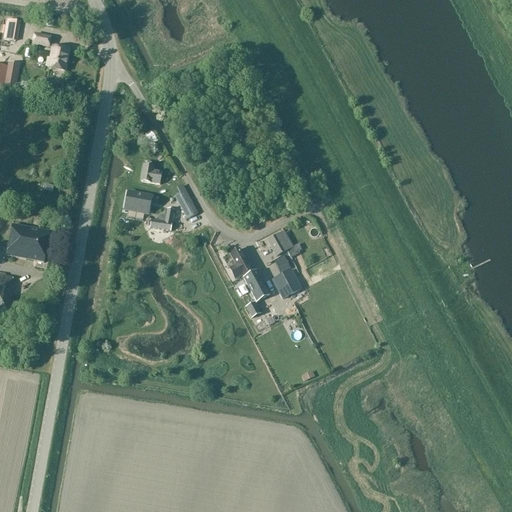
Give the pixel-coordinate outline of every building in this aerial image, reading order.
[(49,49),(51,37),(34,34),(32,46),(49,49)] [(52,48),(48,68),(65,72),(69,52),(52,48)] [(0,86),(16,89),(20,65),(8,63),(7,67),(0,65),(0,86)] [(152,133),(146,136),(152,145),(157,142),(152,133)] [(155,168),(151,168),(152,164),(144,163),(144,167),(142,167),(139,183),(159,186),(162,173),(154,172),(155,168)] [(181,189),(179,195),(184,203),(179,206),(187,220),(198,214),(183,188),(181,189)] [(128,193),(125,211),(147,215),(150,198),(128,193)] [(173,213),(166,211),(164,223),(152,221),(150,229),(170,233),(173,213)] [(44,264),(49,233),(12,226),(6,256),(44,264)] [(267,242),(276,257),(277,258),(287,252),(290,259),(299,254),(298,252),(301,251),(298,245),(293,248),(284,232),(267,242)] [(247,265),(239,250),(229,255),(235,265),(228,269),(234,281),(242,276),(250,271),(247,265)] [(280,275),(290,270),(284,258),(274,263),(280,275)] [(257,302),(269,295),(256,271),(243,278),(257,302)] [(282,301),(302,290),(297,279),(294,280),(290,271),(272,280),(282,301)] [(0,313),(8,315),(13,290),(11,289),(13,279),(0,276),(0,313)] [(246,308),(252,319),(261,314),(255,303),(246,308)] [(310,373),(301,377),(303,382),(312,378),(310,373)]
